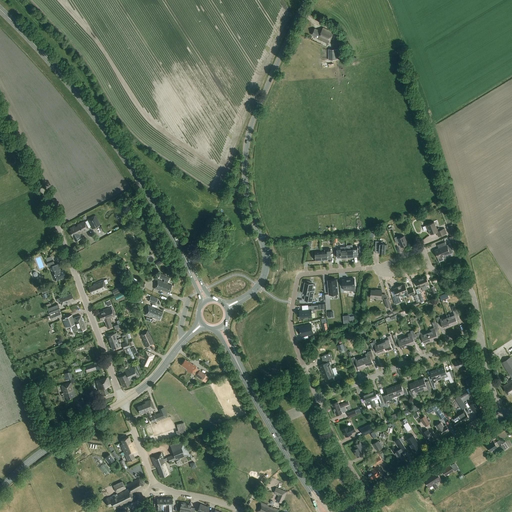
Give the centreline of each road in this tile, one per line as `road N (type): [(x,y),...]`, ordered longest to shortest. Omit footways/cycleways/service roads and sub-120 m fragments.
road 1 (primary): [(186,261),(104,128),(0,9)]
road 2 (tertiary): [(260,237),(245,186),(245,149),(306,0)]
road 3 (residential): [(317,398),(291,325),(298,277),(381,266)]
road 4 (unclassified): [(123,400),(57,224)]
road 5 (residential): [(317,398),(480,334)]
road 6 (unclassified): [(370,499),(502,414)]
road 7 (secondary): [(0,489),(123,400)]
road 8 (primary): [(310,491),(243,375)]
